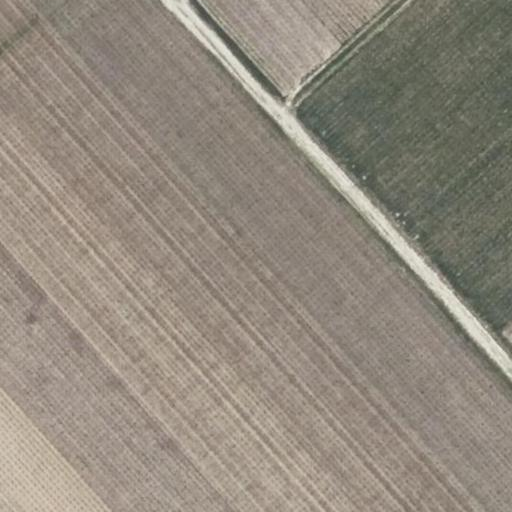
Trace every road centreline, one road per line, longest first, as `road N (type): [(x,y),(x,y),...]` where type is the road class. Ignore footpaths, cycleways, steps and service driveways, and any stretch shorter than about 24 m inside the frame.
road 1 (track): [(178,0),(511,373)]
road 2 (unknown): [(398,0),(279,107)]
